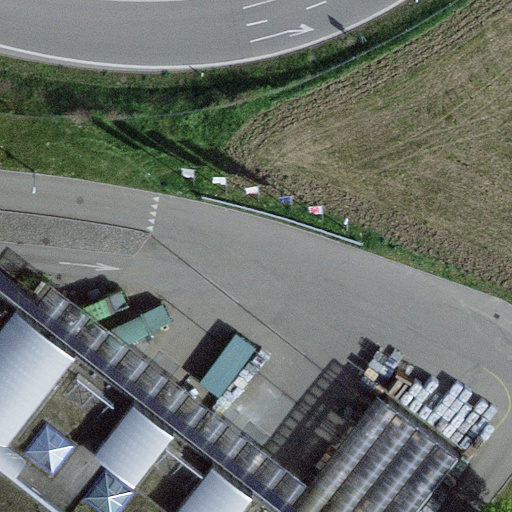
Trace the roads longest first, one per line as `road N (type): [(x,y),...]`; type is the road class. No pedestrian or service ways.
road 1 (residential): [(0,190),(85,200),(228,234),(511,351)]
road 2 (motorway): [(0,11),(153,34),(233,27),(329,0)]
